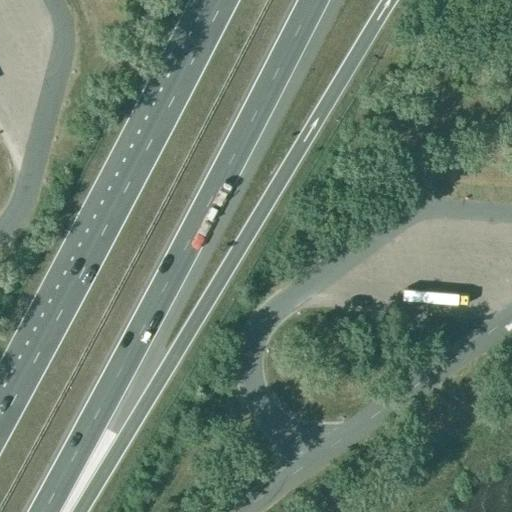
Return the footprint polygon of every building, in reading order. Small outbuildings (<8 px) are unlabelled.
[(0,67),(0,92),(9,89),(0,67)] [(481,237),(511,237),(511,227),(481,227),(481,237)] [(444,251),(443,266),(476,267),(476,253),(444,251)] [(511,254),(478,254),(478,268),(511,268),(511,254)] [(404,297),(472,298),(472,285),(404,284),(404,297)] [(422,311),(449,314),(450,310),(435,308),(435,302),(423,301),(422,311)]
